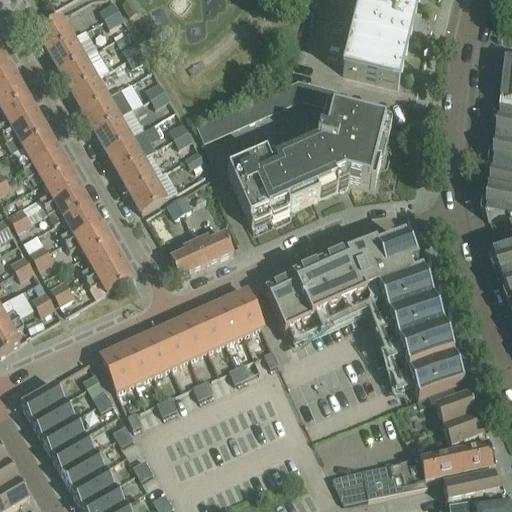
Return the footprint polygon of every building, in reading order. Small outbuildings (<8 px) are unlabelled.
[(278,0),(278,3),(308,11),(310,0),(278,0)] [(360,0),(341,78),(397,92),(419,0),(360,0)] [(136,16),(129,4),(121,9),(128,21),(136,16)] [(98,16),(103,25),(117,18),(111,9),(98,16)] [(117,18),(103,25),(107,33),(121,25),(117,18)] [(35,36),(48,57),(72,43),(60,22),(35,36)] [(48,57),(59,77),(83,63),(72,43),(48,57)] [(121,56),(126,65),(140,58),(135,49),(121,56)] [(140,58),(126,65),(131,73),(144,65),(140,58)] [(59,77),(71,97),(95,83),(83,63),(59,77)] [(0,92),(16,83),(5,65),(0,67),(0,92)] [(511,67),(507,66),(488,226),(492,226),(506,259),(497,262),(508,287),(505,288),(511,304),(511,67)] [(0,115),(0,116),(26,101),(16,83),(0,92),(0,115)] [(71,97),(82,117),(106,103),(95,83),(71,97)] [(144,97),(149,105),(163,98),(158,89),(144,97)] [(163,98),(149,105),(153,113),(167,105),(163,98)] [(0,129),(0,138),(1,140),(37,119),(26,101),(0,116),(6,126),(0,129)] [(82,117),(94,137),(118,123),(106,103),(82,117)] [(348,185),(374,192),(389,130),(330,116),(325,136),(320,135),(318,143),(314,142),(266,164),(265,160),(226,178),(250,233),(337,194),(337,196),(347,192),(348,185)] [(15,141),(21,152),(47,137),(37,119),(1,140),(5,147),(15,141)] [(94,137),(105,157),(129,143),(118,123),(94,137)] [(168,137),(172,145),(186,138),(181,129),(168,137)] [(17,168),(22,176),(58,155),(47,137),(21,152),(27,163),(17,168)] [(186,138),(172,145),(177,154),(190,146),(186,138)] [(105,157),(117,177),(141,163),(129,143),(105,157)] [(36,178),(42,189),(68,174),(58,155),(22,176),(26,183),(36,178)] [(184,165),(188,173),(202,165),(197,157),(184,165)] [(117,177),(128,197),(152,183),(141,163),(117,177)] [(38,205),(43,212),(79,192),(68,174),(42,189),(48,199),(38,205)] [(152,183),(128,197),(140,219),(165,204),(152,183)] [(4,186),(0,188),(0,199),(9,194),(4,186)] [(53,231),(63,225),(89,210),(79,192),(43,212),(47,220),(53,231)] [(173,206),(181,220),(188,215),(180,202),(173,206)] [(165,211),(173,224),(181,220),(173,206),(165,211)] [(59,241),(63,249),(99,228),(89,210),(63,225),(69,236),(59,241)] [(7,222),(12,230),(25,223),(20,215),(7,222)] [(25,223),(12,230),(17,238),(30,231),(25,223)] [(78,251),(84,261),(110,246),(99,228),(63,249),(68,256),(78,251)] [(6,234),(0,237),(0,247),(11,242),(6,234)] [(207,242),(195,248),(205,271),(232,258),(224,240),(208,246),(207,242)] [(345,259),(264,294),(283,339),(376,298),(417,406),(463,389),(421,279),(418,280),(414,270),(417,269),(403,244),(375,255),(374,251),(346,262),(345,259)] [(80,278),(84,285),(120,264),(110,246),(84,261),(90,272),(80,278)] [(205,271),(195,248),(182,254),(183,258),(169,264),(177,283),(205,271)] [(28,258),(33,266),(46,259),(41,251),(28,258)] [(46,259),(33,266),(38,275),(51,268),(46,259)] [(10,269),(14,277),(27,270),(22,261),(10,269)] [(120,264),(84,285),(89,293),(99,287),(105,298),(131,283),(120,264)] [(27,270),(14,277),(19,286),(32,279),(27,270)] [(49,295),(54,303),(67,295),(63,287),(49,295)] [(67,295),(54,303),(58,311),(72,303),(67,295)] [(245,297),(227,306),(243,341),(262,332),(248,301),(246,297),(245,297)] [(30,306),(35,314),(48,306),(44,298),(30,306)] [(0,333),(8,329),(17,324),(13,317),(7,305),(0,309),(0,333)] [(48,306),(35,314),(39,322),(53,314),(48,306)] [(225,349),(243,341),(227,306),(209,314),(225,349)] [(207,357),(225,349),(209,314),(191,322),(207,357)] [(189,365),(207,357),(191,322),(173,330),(189,365)] [(8,329),(0,333),(0,359),(19,348),(12,337),(22,331),(17,324),(8,329)] [(171,373),(189,365),(173,330),(155,338),(171,373)] [(152,381),(171,373),(155,338),(137,346),(152,381)] [(135,390),(152,381),(137,346),(119,354),(135,390)] [(119,354),(100,363),(100,364),(115,398),(135,390),(119,354)] [(271,357),(264,360),(269,373),(277,370),(271,357)] [(243,370),(235,373),(241,386),(248,382),(243,370)] [(235,373),(228,377),(234,389),(241,386),(235,373)] [(94,380),(82,387),(86,394),(98,387),(94,380)] [(206,386),(199,389),(205,402),(212,399),(206,386)] [(20,408),(30,426),(64,407),(53,389),(20,408)] [(199,389),(192,393),(197,406),(205,402),(199,389)] [(104,397),(92,404),(96,411),(108,404),(104,397)] [(434,411),(442,432),(475,420),(467,399),(434,411)] [(170,402),(163,406),(169,418),(176,415),(170,402)] [(416,407),(419,415),(430,410),(427,403),(416,407)] [(108,404),(96,411),(100,418),(112,411),(108,404)] [(163,406),(156,409),(161,422),(169,418),(163,406)] [(30,426),(40,444),(74,424),(64,407),(30,426)] [(135,418),(128,421),(133,434),(141,431),(135,418)] [(475,420),(442,432),(450,453),(483,440),(475,420)] [(40,444),(50,461),(84,441),(74,424),(40,444)] [(124,432),(112,439),(116,445),(128,438),(124,432)] [(128,438),(116,445),(120,452),(132,445),(128,438)] [(50,461),(60,478),(94,458),(84,441),(50,461)] [(361,477),(367,505),(426,493),(425,488),(495,473),(486,450),(441,459),(429,462),(361,477)] [(439,451),(428,454),(429,462),(441,459),(439,451)] [(60,478),(70,495),(104,475),(94,458),(60,478)] [(6,466),(0,469),(0,494),(17,485),(6,466)] [(144,466),(132,473),(136,480),(148,473),(144,466)] [(148,473),(136,480),(140,487),(152,480),(148,473)] [(70,495),(80,511),(114,493),(104,475),(70,495)] [(442,490),(445,506),(446,509),(483,501),(483,503),(487,505),(502,502),(504,499),(501,491),(495,492),(493,479),(442,490)] [(17,485),(0,494),(0,511),(14,511),(28,504),(17,485)] [(360,490),(334,495),(337,509),(362,504),(360,490)] [(80,511),(79,511),(119,511),(123,510),(114,493),(80,511)] [(164,500),(152,507),(154,511),(159,511),(168,507),(164,500)]
